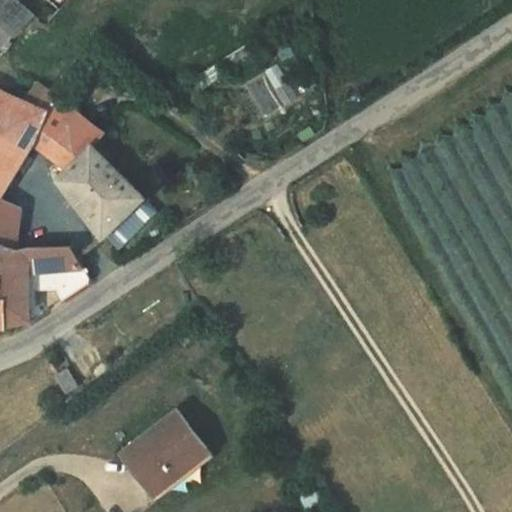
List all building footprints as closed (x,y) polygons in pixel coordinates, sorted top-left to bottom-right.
[(0,87),(0,176),(9,181),(33,143),(50,156),(71,124),(49,110),(0,87)] [(81,109),(58,95),(49,110),(71,124),(81,109)] [(50,156),(68,169),(97,141),(76,125),(85,111),(81,109),(71,124),(50,156)] [(85,111),(76,125),(97,141),(109,125),(85,111)] [(115,162),(97,141),(68,169),(56,179),(100,237),(144,197),(115,162)] [(0,193),(9,181),(0,176),(0,193)] [(20,210),(0,197),(0,241),(9,247),(20,210)] [(29,321),(26,275),(24,247),(9,247),(0,241),(0,279),(1,279),(0,296),(0,302),(6,303),(6,325),(28,321),(29,321)] [(26,275),(48,272),(42,246),(24,247),(26,275)] [(89,281),(72,246),(42,246),(48,272),(67,269),(76,290),(89,281)] [(204,449),(180,414),(124,454),(151,494),(175,479),(173,471),(204,449)]
